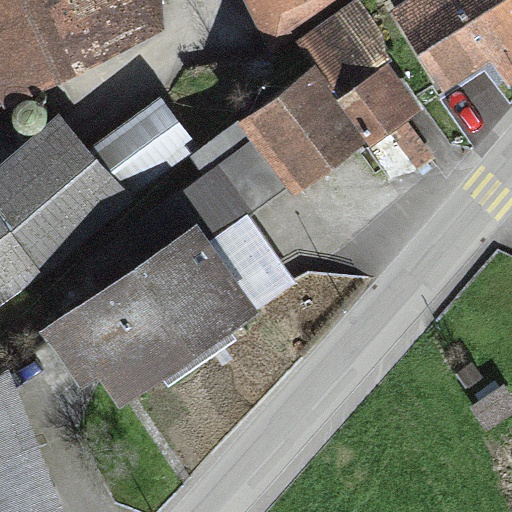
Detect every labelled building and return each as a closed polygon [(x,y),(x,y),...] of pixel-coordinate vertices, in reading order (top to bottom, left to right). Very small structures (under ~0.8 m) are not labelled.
[(0,0),(0,90),(155,27),(143,0),(0,0)] [(241,0),(253,25),(308,0),(241,0)] [(511,0),(400,0),(383,9),(430,102),(511,60),(511,0)] [(313,77),(237,130),(286,200),(416,111),(347,12),(294,50),(313,77)] [(0,289),(182,162),(148,114),(71,169),(53,143),(0,180),(0,289)] [(184,233),(35,333),(73,390),(93,377),(114,407),(243,320),(184,233)] [(43,511),(0,410),(0,511),(43,511)]
